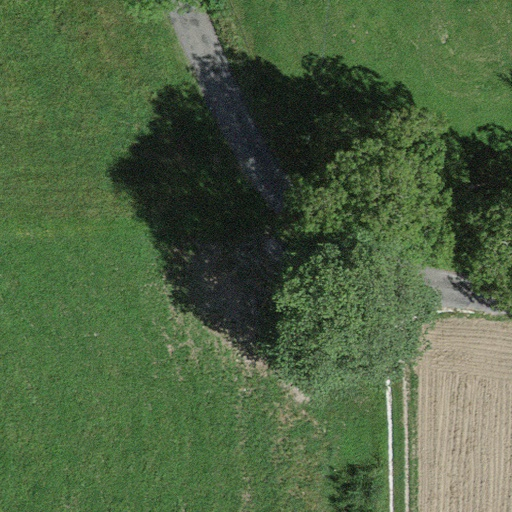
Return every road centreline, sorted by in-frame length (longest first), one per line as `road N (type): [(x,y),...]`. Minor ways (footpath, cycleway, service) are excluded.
road 1 (residential): [(511,293),(403,285),(330,249),(263,185),(178,0)]
road 2 (track): [(403,285),(395,511)]
